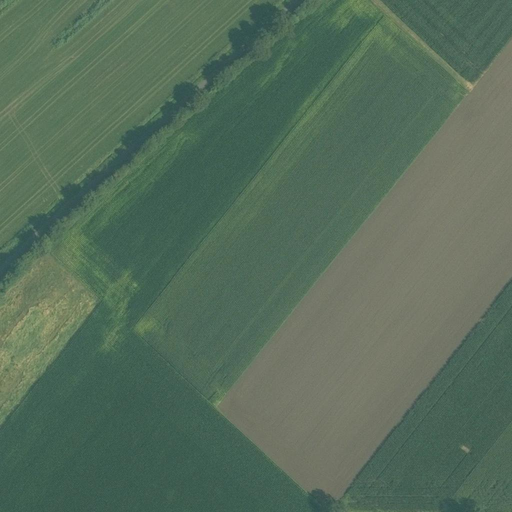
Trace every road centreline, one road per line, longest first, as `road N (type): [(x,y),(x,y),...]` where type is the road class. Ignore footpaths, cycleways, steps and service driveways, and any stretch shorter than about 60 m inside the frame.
road 1 (unclassified): [(297,0),(0,269)]
road 2 (track): [(376,0),(472,87)]
